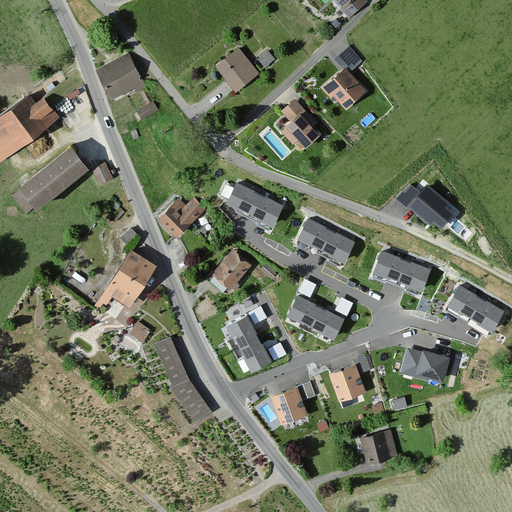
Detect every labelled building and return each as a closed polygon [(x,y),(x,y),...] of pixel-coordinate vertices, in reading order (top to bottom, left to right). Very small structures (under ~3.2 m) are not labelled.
[(340,0),(344,4),(341,7),(349,15),(363,0),(340,0)] [(237,43),(213,63),(233,88),(257,69),(237,43)] [(349,45),(335,58),(345,69),(347,72),(362,60),(349,45)] [(128,51),(97,67),(111,97),(143,81),(128,51)] [(343,68),(325,86),(346,107),(365,90),(347,72),(345,69),(343,68)] [(29,87),(0,107),(0,156),(60,113),(43,90),(36,95),(29,87)] [(318,121),(294,96),(280,109),(288,117),(283,121),(287,126),(281,131),(294,144),(298,139),(304,146),(320,131),(314,125),(318,121)] [(159,109),(154,100),(137,110),(142,119),(159,109)] [(68,138),(17,176),(37,202),(88,164),(68,138)] [(113,177),(105,162),(93,168),(100,183),(113,177)] [(236,179),(225,203),(272,225),(283,202),(236,179)] [(458,211),(425,183),(408,202),(441,230),(458,211)] [(184,203),(176,195),(156,215),(174,232),(186,220),(190,223),(205,208),(191,195),(184,203)] [(308,214),(296,238),(344,262),(356,238),(308,214)] [(157,259),(130,244),(95,304),(102,308),(111,291),(131,303),(157,259)] [(231,246),(212,270),(232,286),(251,262),(231,246)] [(382,246),(372,271),(421,290),(431,266),(382,246)] [(299,288),(311,293),(317,280),(304,275),(299,288)] [(459,281),(447,302),(492,329),(505,308),(459,281)] [(298,291),(287,313),(333,336),(344,314),(298,291)] [(348,311),(354,299),(341,293),(336,306),(348,311)] [(250,307),(255,320),(267,315),(262,302),(250,307)] [(248,312),(226,324),(250,370),(272,359),(248,312)] [(150,329),(138,321),(130,331),(143,340),(150,329)] [(170,336),(155,343),(173,383),(189,378),(170,336)] [(275,356),(286,349),(279,339),(269,346),(275,356)] [(422,351),(408,347),(402,370),(429,378),(430,375),(442,378),(449,355),(423,348),(422,351)] [(368,356),(356,360),(360,374),(373,369),(368,356)] [(355,363),(331,372),(341,399),(365,391),(355,363)] [(189,378),(173,383),(170,384),(195,419),(210,409),(189,378)] [(311,380),(298,385),(303,399),(316,394),(311,380)] [(296,385),(271,394),(282,422),(307,413),(296,385)] [(405,394),(392,397),(394,405),(407,403),(405,394)] [(382,402),(372,404),(375,414),(384,412),(382,402)] [(326,420),(317,423),(320,430),(329,427),(326,420)] [(388,430),(359,439),(367,465),(397,456),(388,430)]
